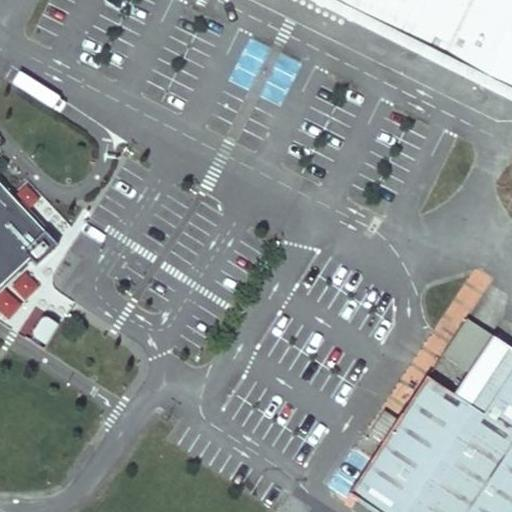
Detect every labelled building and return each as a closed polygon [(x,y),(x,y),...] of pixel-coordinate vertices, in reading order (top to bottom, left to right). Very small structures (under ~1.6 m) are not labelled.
[(511,0),(315,0),(511,97),(511,100),(511,101),(511,0)] [(0,191),(0,285),(26,261),(33,268),(55,248),(0,191)] [(26,272),(0,294),(0,320),(2,323),(41,289),(26,272)] [(44,321),(33,341),(49,349),(59,329),(44,321)] [(511,511),(511,351),(491,338),(452,396),(426,379),(348,496),(371,511),(511,511)]
